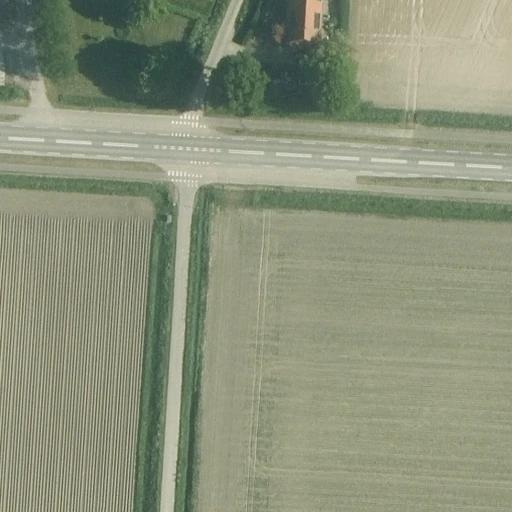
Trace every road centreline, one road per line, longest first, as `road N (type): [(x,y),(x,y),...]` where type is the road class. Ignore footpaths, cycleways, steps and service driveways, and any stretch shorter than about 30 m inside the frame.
road 1 (unclassified): [(166,511),(187,152)]
road 2 (secondary): [(511,168),(187,152)]
road 3 (secondary): [(187,152),(0,140)]
road 4 (unclassified): [(187,152),(193,102),(236,0)]
